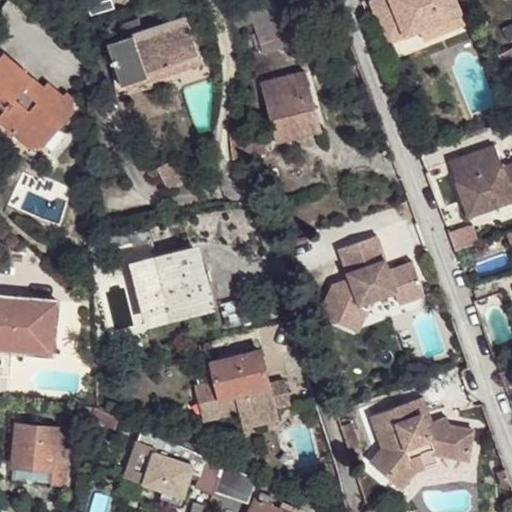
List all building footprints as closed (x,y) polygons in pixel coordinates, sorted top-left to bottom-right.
[(288,22),(333,4),(330,0),(284,0),(280,2),(288,22)] [(461,0),(378,0),(376,1),(393,43),(425,30),(467,13),(461,0)] [(288,22),(280,2),(248,14),(253,28),(264,61),(297,50),(288,22)] [(467,13),(425,30),(432,47),(473,30),(467,13)] [(253,28),(248,14),(234,20),(236,35),(253,28)] [(107,42),(123,85),(150,76),(149,73),(201,55),(189,16),(107,42)] [(57,118),(67,126),(78,113),(65,101),(67,97),(51,84),(48,88),(45,92),(34,83),(37,78),(7,54),(0,62),(0,102),(1,102),(9,110),(0,121),(12,132),(18,125),(28,134),(39,142),(57,118)] [(290,129),(295,141),(327,129),(306,73),(262,90),(278,134),(290,129)] [(48,88),(37,78),(34,83),(45,92),(48,88)] [(71,92),(67,97),(65,101),(78,113),(78,98),(71,92)] [(47,150),(67,126),(57,118),(39,142),(47,150)] [(21,141),(28,134),(18,125),(12,132),(21,141)] [(282,145),(295,141),(290,129),(278,134),(282,145)] [(265,133),(251,135),(254,156),(267,154),(265,133)] [(254,156),(251,135),(232,137),(234,160),(254,158),(254,156)] [(468,194),(476,216),(511,201),(511,163),(503,167),(494,145),(450,163),(458,180),(464,196),(468,194)] [(159,167),(169,190),(190,179),(179,157),(159,167)] [(468,194),(464,196),(473,218),(476,216),(468,194)] [(152,224),(135,227),(136,241),(154,237),(152,224)] [(319,309),(342,319),(353,297),(368,304),(373,294),(396,286),(400,298),(427,288),(413,254),(390,264),(385,265),(381,255),(386,254),(376,228),(338,243),(350,274),(332,281),(319,309)] [(151,318),(172,312),(171,307),(192,302),(194,308),(212,304),(199,248),(140,262),(151,318)] [(390,264),(386,254),(381,255),(385,265),(390,264)] [(0,296),(0,348),(16,350),(56,353),(60,301),(0,296)] [(353,297),(342,319),(358,326),(368,304),(353,297)] [(171,307),(172,312),(194,308),(192,302),(171,307)] [(16,350),(0,348),(0,356),(6,357),(3,365),(4,375),(14,375),(16,350)] [(261,350),(213,361),(217,378),(195,382),(199,400),(215,397),(219,415),(239,410),(243,425),(278,418),(276,407),(290,403),(284,379),(268,382),(261,350)] [(425,396),(375,414),(386,444),(385,448),(374,462),(404,488),(418,470),(408,461),(410,459),(411,458),(424,455),(437,451),(439,454),(473,459),(478,429),(454,425),(450,415),(435,421),(430,423),(426,414),(432,411),(425,396)] [(215,397),(199,400),(203,418),(219,415),(215,397)] [(426,414),(430,423),(435,421),(432,411),(426,414)] [(344,425),(351,447),(361,442),(354,421),(344,425)] [(20,424),(15,464),(56,467),(59,427),(20,424)] [(73,429),(59,427),(56,467),(69,469),(73,429)] [(161,489),(184,496),(187,496),(198,461),(139,442),(128,477),(161,489)] [(411,458),(410,459),(408,461),(418,470),(419,468),(427,466),(424,455),(411,458)] [(196,481),(218,487),(225,463),(204,457),(196,481)] [(225,463),(218,487),(253,498),(259,478),(225,463)] [(56,467),(15,464),(16,478),(55,481),(56,467)] [(69,469),(56,467),(55,481),(68,482),(69,469)] [(181,507),(184,496),(161,489),(158,500),(181,507)] [(252,511),(290,511),(258,498),(252,511)] [(198,503),(195,511),(208,511),(210,507),(198,503)]
